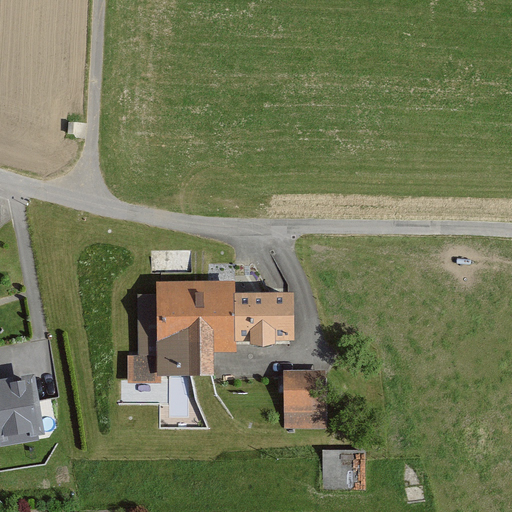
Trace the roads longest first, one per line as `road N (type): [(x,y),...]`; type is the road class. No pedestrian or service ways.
road 1 (residential): [(15,186),(186,224),(278,228)]
road 2 (unclassified): [(511,230),(278,228)]
road 3 (residential): [(15,186),(37,354),(0,362)]
